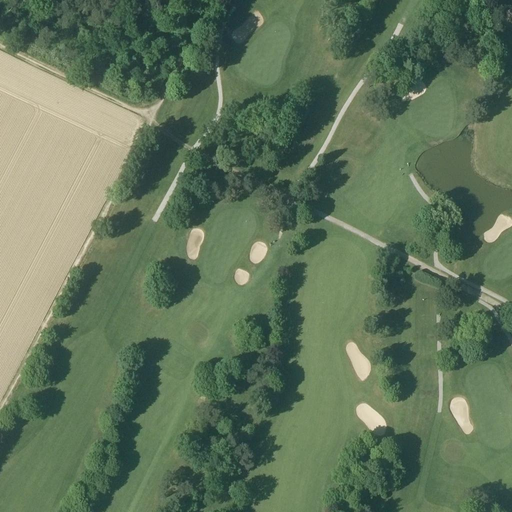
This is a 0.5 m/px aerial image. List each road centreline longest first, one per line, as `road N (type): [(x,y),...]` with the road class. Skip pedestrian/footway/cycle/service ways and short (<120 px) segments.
road 1 (track): [(0,423),(157,121),(176,140),(511,312)]
road 2 (track): [(0,41),(157,121),(218,0)]
